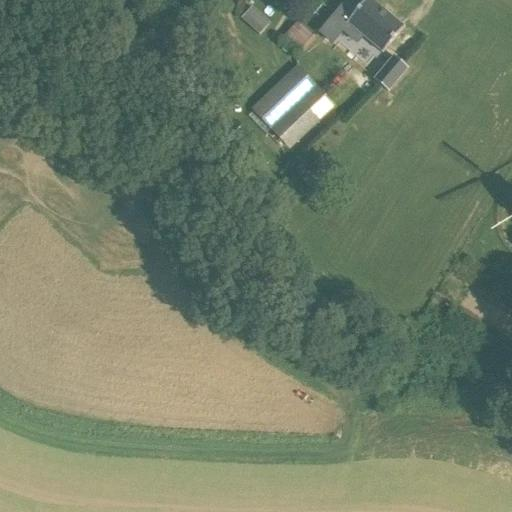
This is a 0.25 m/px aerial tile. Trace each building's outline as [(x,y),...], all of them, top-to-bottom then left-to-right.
[(383,54),(404,29),(403,28),(370,0),(367,0),(361,9),(350,0),(346,0),(330,21),(331,21),(343,32),(357,44),(363,37),(382,53),(383,54)] [(310,48),(317,32),(295,22),(288,39),(310,48)] [(152,32),(133,53),(153,71),(160,64),(172,75),(185,62),(152,32)] [(394,57),(374,81),(389,93),(409,70),(394,57)] [(335,108),(297,67),(251,111),(289,151),(335,108)]
